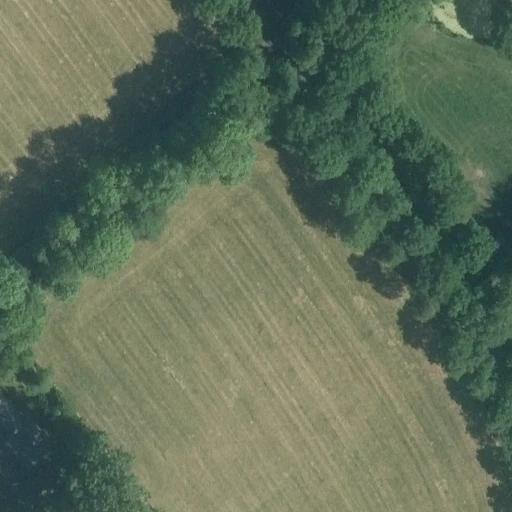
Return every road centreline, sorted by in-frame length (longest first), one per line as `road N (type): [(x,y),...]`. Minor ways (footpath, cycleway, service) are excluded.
road 1 (unclassified): [(511,400),(465,317),(242,0)]
road 2 (track): [(288,65),(0,296)]
